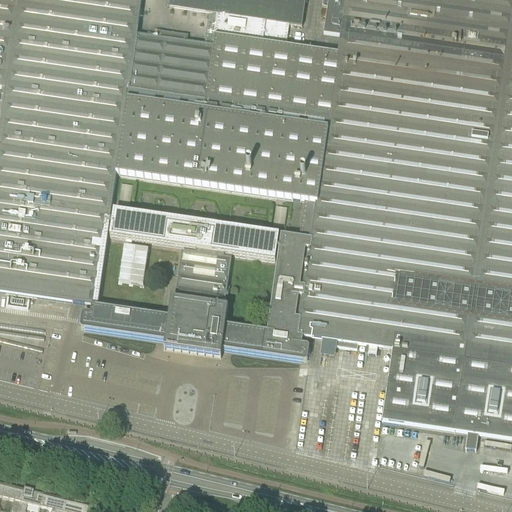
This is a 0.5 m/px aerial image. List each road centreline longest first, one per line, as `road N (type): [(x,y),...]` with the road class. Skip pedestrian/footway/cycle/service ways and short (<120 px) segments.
road 1 (unclassified): [(0,392),(491,511)]
road 2 (secondary): [(304,506),(15,434)]
road 3 (secondary): [(15,434),(202,491)]
